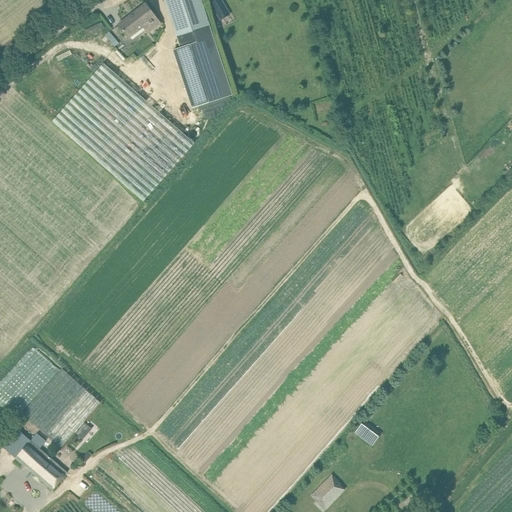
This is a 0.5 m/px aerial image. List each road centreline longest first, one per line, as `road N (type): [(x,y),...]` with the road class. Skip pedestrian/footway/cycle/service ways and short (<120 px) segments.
road 1 (track): [(416,0),(461,168)]
road 2 (unclassified): [(0,74),(96,0)]
